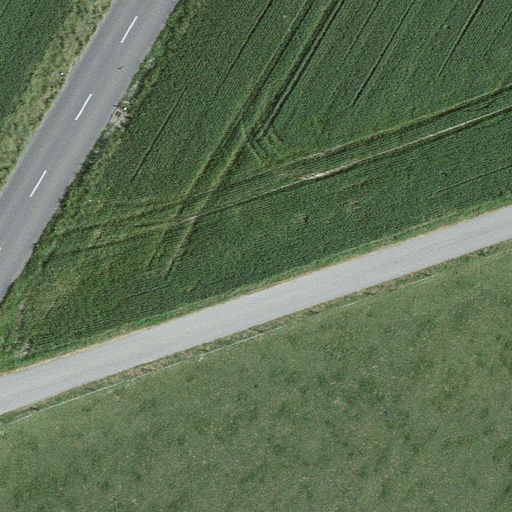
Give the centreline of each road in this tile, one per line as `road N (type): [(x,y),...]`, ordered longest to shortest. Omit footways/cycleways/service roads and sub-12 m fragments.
road 1 (unclassified): [(0,403),(511,221)]
road 2 (tertiary): [(142,0),(0,241)]
